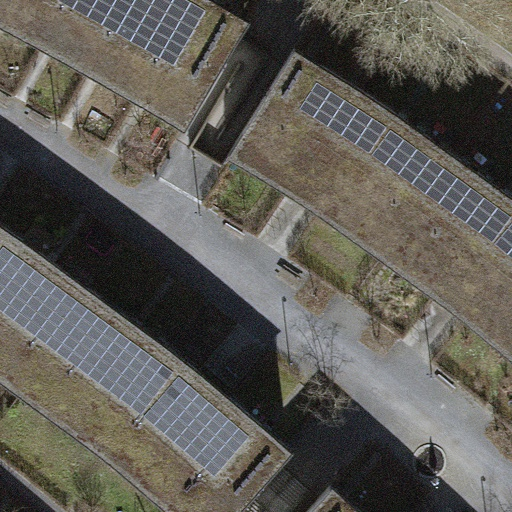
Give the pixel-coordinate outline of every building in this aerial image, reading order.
[(15,0),(54,20),(64,0),(15,0)] [(125,0),(64,0),(54,20),(99,45),(125,0)] [(125,0),(99,45),(147,74),(188,0),(125,0)] [(248,18),(216,0),(188,0),(147,74),(196,104),(248,18)] [(325,180),(380,100),(294,48),(245,130),(325,180)] [(380,100),(325,180),(400,234),(455,155),(380,100)] [(475,288),(511,242),(511,195),(455,155),(400,234),(475,288)] [(3,220),(0,217),(0,337),(38,362),(91,285),(3,220)] [(511,242),(475,288),(511,319),(511,242)] [(171,347),(91,285),(38,362),(118,424),(221,511),(224,511),(289,445),(171,347)] [(363,511),(329,480),(300,511),(363,511)]
